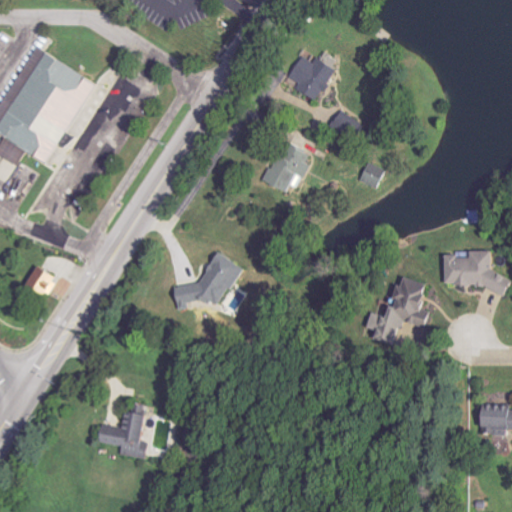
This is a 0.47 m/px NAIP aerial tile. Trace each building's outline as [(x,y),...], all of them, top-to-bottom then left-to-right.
[(0,99),(35,46),(94,85),(46,158),(0,127),(0,99)] [(319,63),(310,57),(295,77),(304,83),(301,87),(322,102),(344,70),(323,56),(319,63)] [(359,144),(372,128),(349,110),(337,126),(359,144)] [(271,181),(297,191),(303,175),(311,178),(317,161),(284,148),(271,181)] [(391,170),(374,163),(366,182),(383,189),(391,170)] [(196,283),(217,251),(243,270),(218,308),(210,303),(177,309),(173,287),(196,283)] [(499,251),(477,251),(477,256),(453,256),(452,288),(511,287),(511,274),(498,275),(499,251)] [(33,286),(53,297),(64,277),(44,266),(33,286)] [(379,311),(373,328),(380,331),(378,338),(416,351),(424,327),(432,330),(436,320),(427,317),(437,287),(409,277),(395,317),(379,311)] [(490,428),(496,428),(496,436),(511,436),(511,432),(511,406),(491,406),(490,428)] [(119,427),(123,410),(148,415),(139,457),(114,452),(115,445),(98,442),(102,424),(119,427)]
